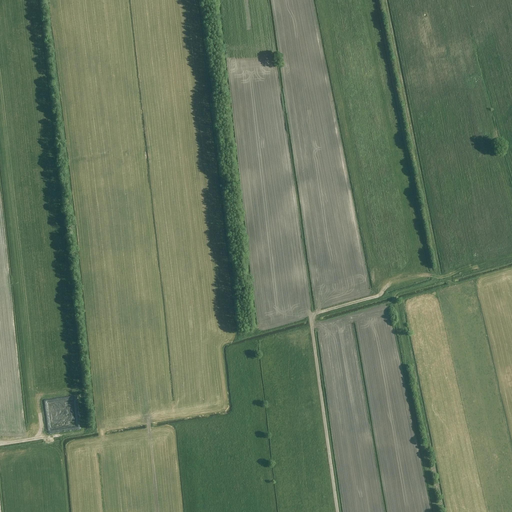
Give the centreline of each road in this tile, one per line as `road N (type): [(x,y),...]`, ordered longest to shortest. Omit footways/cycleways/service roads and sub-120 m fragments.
road 1 (track): [(0,442),(223,408),(218,344),(396,293)]
road 2 (track): [(312,316),(336,511)]
